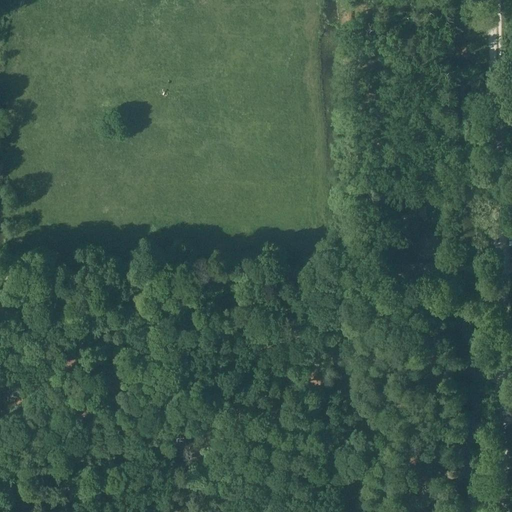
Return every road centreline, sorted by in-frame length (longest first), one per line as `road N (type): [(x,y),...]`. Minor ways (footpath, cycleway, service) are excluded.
road 1 (track): [(0,279),(440,264)]
road 2 (track): [(500,511),(493,262)]
road 3 (track): [(488,166),(484,0)]
